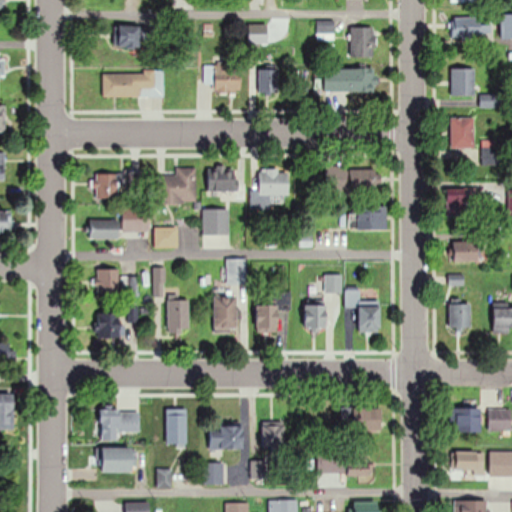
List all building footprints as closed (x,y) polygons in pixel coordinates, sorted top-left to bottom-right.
[(511,13),(502,14),(502,39),(511,39),(511,13)] [(492,16),(453,16),(453,37),(492,37),(492,16)] [(318,39),(335,39),(335,20),(318,20),(318,39)] [(141,25),(118,25),(118,47),(142,46),(141,25)] [(375,56),(375,26),(352,26),(352,56),(375,56)] [(215,91),(242,91),(242,65),(204,64),(204,83),(215,83),(215,91)] [(259,93),(278,93),(278,68),(259,68),(259,93)] [(324,91),(374,91),(374,68),(324,68),(324,91)] [(475,68),(452,68),(452,95),(475,95),(475,68)] [(164,96),(164,71),(103,71),(103,96),(164,96)] [(481,106),(500,106),(500,94),(481,94),(481,106)] [(451,117),(451,147),(475,147),(475,117),(451,117)] [(482,165),(499,165),(499,139),(482,139),(482,165)] [(327,190),(351,190),(351,165),(327,165),(327,190)] [(239,191),(239,166),(209,166),(209,191),(239,191)] [(196,203),(197,167),(177,167),(176,175),(157,175),(157,202),(196,203)] [(260,190),(255,190),(255,202),(265,202),(264,196),(289,195),(289,169),(259,170),(260,190)] [(117,173),(96,173),(96,199),(117,199),(117,173)] [(448,188),(448,207),(468,207),(468,188),(448,188)] [(387,205),(352,205),(352,229),(387,229),(387,205)] [(203,209),(203,247),(229,247),(229,209),(203,209)] [(119,239),(119,220),(89,220),(89,239),(119,239)] [(156,246),(176,246),(176,228),(156,228),(156,246)] [(478,241),(453,241),(453,262),(478,262),(478,241)] [(247,284),(247,259),(227,259),(227,284),(247,284)] [(97,293),(119,293),(119,269),(97,269),(97,293)] [(341,292),(341,274),(325,274),(325,292),(341,292)] [(359,332),(380,332),(380,300),(360,300),(360,290),(345,290),(345,308),(359,308),(359,332)] [(237,332),(237,296),(214,296),(214,332),(237,332)] [(189,299),(168,299),(168,332),(189,332),(189,299)] [(307,302),(307,328),(325,328),(325,302),(307,302)] [(450,303),(450,330),(471,330),(471,303),(450,303)] [(278,305),(256,305),(256,332),(278,332),(278,305)] [(511,306),(494,307),(494,332),(511,332),(511,306)] [(96,338),(124,338),(124,313),(96,313),(96,338)] [(167,407),(167,443),(187,443),(187,407),(167,407)] [(481,407),(450,407),(450,432),(481,432),(481,407)] [(382,430),(382,408),(342,408),(342,430),(382,430)] [(511,408),(488,409),(488,430),(511,430),(511,408)] [(101,441),(118,441),(118,430),(132,430),(132,410),(101,410),(101,441)] [(286,447),(286,422),(263,422),(263,447),(286,447)] [(209,448),(242,448),(242,426),(209,426),(209,448)] [(102,447),(102,471),(135,471),(135,447),(102,447)] [(511,450),(489,451),(489,475),(511,475),(511,450)] [(484,452),(456,452),(456,473),(484,473),(484,452)] [(203,462),(203,484),(222,484),(222,462),(203,462)] [(372,478),(372,467),(349,467),(349,478),(372,478)] [(269,499),(268,511),(297,511),(297,499),(269,499)] [(454,499),(454,511),(487,511),(488,499),(454,499)] [(125,511),(149,511),(149,502),(126,502),(125,511)] [(248,511),(248,502),(225,502),(225,511),(248,511)] [(353,511),(380,511),(381,511),(376,511),(376,502),(354,502),(353,511)]
